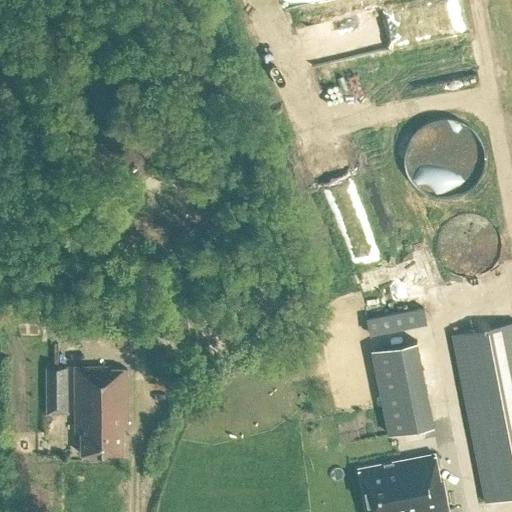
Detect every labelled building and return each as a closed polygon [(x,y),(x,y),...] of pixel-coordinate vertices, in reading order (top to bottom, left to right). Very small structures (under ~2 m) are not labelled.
[(419,184),(431,190),(443,192),(456,191),(468,185),(477,176),(483,164),(485,151),(482,138),(476,128),(468,120),(457,114),(445,112),(434,114),(423,119),(414,127),(408,137),(405,149),(406,162),(411,174),(419,184)] [(365,318),(368,334),(425,322),(422,306),(365,318)] [(143,313),(146,333),(187,329),(185,309),(143,313)] [(486,500),(511,495),(511,321),(453,333),(486,500)] [(66,337),(98,336),(98,325),(65,326),(66,337)] [(416,339),(371,347),(388,432),(433,423),(416,339)] [(80,452),(121,452),(121,427),(127,427),(126,367),(109,367),(109,365),(74,365),(75,430),(80,430),(80,452)] [(65,413),(65,366),(44,366),(44,413),(65,413)] [(384,461),(358,466),(366,511),(427,511),(448,508),(442,478),(439,478),(436,463),(401,469),(400,461),(401,461),(400,458),(391,460),(391,463),(384,464),(384,461)] [(308,474),(311,504),(348,500),(345,470),(308,474)]
